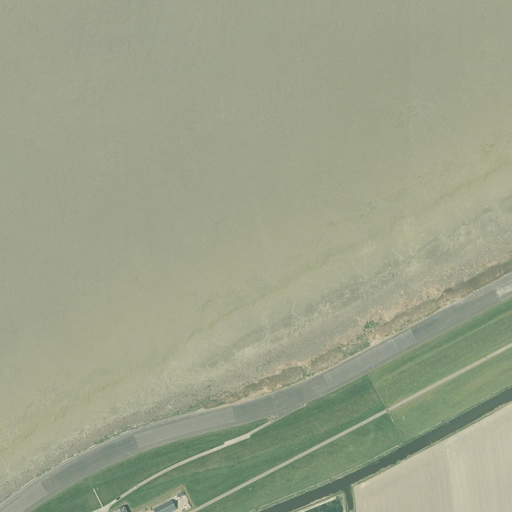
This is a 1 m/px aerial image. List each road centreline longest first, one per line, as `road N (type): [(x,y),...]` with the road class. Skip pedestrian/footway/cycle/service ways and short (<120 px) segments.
road 1 (unclassified): [(192,511),(511,344)]
road 2 (unclassified): [(271,421),(103,508)]
